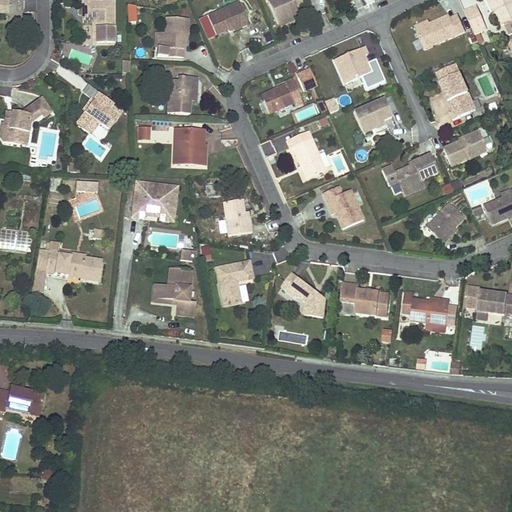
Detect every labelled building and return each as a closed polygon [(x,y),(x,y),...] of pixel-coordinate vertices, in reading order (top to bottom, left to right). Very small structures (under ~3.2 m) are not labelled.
[(0,0),(0,13),(8,14),(8,1),(0,0)] [(273,0),(268,3),(279,28),(300,19),(296,10),(295,11),(293,7),(309,0),(308,0),(273,0)] [(495,6),(492,0),(486,0),(492,12),(496,11),(496,10),(499,9),(498,5),(495,6)] [(511,0),(492,0),(495,6),(498,5),(499,9),(496,10),(496,11),(502,26),(511,21),(511,0)] [(114,46),(114,1),(82,1),(83,22),(96,22),(96,46),(114,46)] [(234,32),(249,25),(239,3),(207,17),(216,36),(232,29),(234,32)] [(136,15),(136,6),(127,5),(128,16),(136,15)] [(481,18),(478,9),(465,14),(469,23),(480,18),(481,18)] [(425,51),(465,33),(458,16),(451,20),(449,16),(429,25),(416,31),(425,51)] [(486,31),(480,18),(469,23),(475,35),(486,31)] [(184,58),(184,35),(187,35),(188,20),(166,19),(166,34),(163,34),(162,49),(157,49),(157,58),(184,58)] [(96,46),(96,22),(83,22),(83,25),(93,24),(93,46),(96,46)] [(416,31),(429,25),(427,22),(414,28),(416,31)] [(162,49),(163,34),(155,34),(155,49),(157,49),(162,49)] [(376,60),(367,64),(363,63),(360,58),(363,57),(367,55),(364,48),(334,61),(344,85),(363,77),(368,88),(385,81),(380,70),(376,60)] [(473,104),(456,65),(437,74),(441,83),(440,84),(452,112),(450,113),(453,121),(470,113),(468,106),(473,104)] [(306,69),(296,74),(304,93),(315,89),(306,69)] [(197,102),(197,92),(191,92),(192,79),(179,78),(179,82),(167,81),(166,95),(168,95),(167,114),(190,115),(190,106),(189,106),(189,102),(191,102),(197,102)] [(294,104),(291,98),(299,94),(293,80),(285,84),(286,85),(261,97),(269,115),(294,104)] [(118,119),(108,112),(113,105),(98,95),(94,101),(85,113),(87,115),(78,127),(91,136),(100,124),(106,128),(110,131),(118,119)] [(85,113),(94,101),(91,99),(83,111),(85,113)] [(379,124),(392,118),(384,99),(353,113),(361,131),(379,124)] [(43,119),(51,114),(41,100),(21,115),(13,113),(12,119),(9,120),(6,120),(5,125),(2,124),(0,137),(4,143),(20,146),(22,133),(28,134),(30,124),(41,116),(43,119)] [(321,116),(329,112),(326,108),(324,102),(317,105),(318,108),(321,115),(321,116)] [(497,110),(495,103),(488,106),(490,112),(497,110)] [(337,111),(334,104),(326,108),(329,112),(329,114),(337,111)] [(476,111),(473,104),(468,106),(470,113),(476,111)] [(78,127),(87,115),(85,113),(76,126),(78,127)] [(327,125),(325,118),(317,121),(320,128),(327,125)] [(363,135),(380,127),(379,124),(361,131),(363,135)] [(149,141),(150,129),(142,128),(141,141),(149,141)] [(203,155),(204,145),(204,131),(180,130),(179,150),(174,150),(173,166),(205,167),(206,155),(203,155)] [(325,171),(308,132),(286,142),(292,156),(295,155),(305,179),(325,171)] [(476,152),(485,148),(478,132),(462,139),(463,141),(460,143),(443,150),(451,168),(478,156),(476,152)] [(26,147),(28,134),(22,133),(20,146),(26,147)] [(272,146),(270,141),(260,146),(266,158),(276,153),(273,146),(272,146)] [(478,156),(487,152),(485,148),(476,152),(478,156)] [(421,182),(437,174),(429,156),(412,163),(413,165),(409,167),(394,174),(391,167),(381,171),(388,187),(398,183),(411,189),(422,184),(421,182)] [(461,189),(457,181),(451,184),(454,192),(461,189)] [(97,193),(98,184),(76,183),(76,191),(97,193)] [(142,197),(144,184),(136,183),(134,196),(142,197)] [(404,197),(424,189),(422,184),(411,189),(398,183),(404,197)] [(168,207),(170,188),(144,184),(142,197),(134,196),(131,218),(144,220),(144,217),(145,213),(156,214),(159,218),(158,219),(158,222),(173,224),(175,208),(168,207)] [(223,184),(206,186),(208,196),(225,193),(223,184)] [(453,193),(449,185),(443,188),(446,196),(453,193)] [(175,208),(178,189),(170,188),(168,207),(175,208)] [(364,221),(351,191),(342,195),(339,188),(324,194),(327,202),(330,201),(336,214),(343,230),(364,221)] [(511,216),(511,190),(509,192),(510,195),(502,199),(483,207),(491,226),(511,216)] [(251,234),(249,219),(245,219),(244,216),(242,201),(223,204),(228,238),(251,234)] [(336,214),(330,201),(327,202),(333,215),(336,214)] [(454,229),(464,220),(449,205),(426,228),(443,245),(449,239),(446,237),(454,229)] [(483,214),(481,208),(472,212),(474,218),(483,214)] [(225,220),(218,221),(219,235),(226,234),(225,220)] [(449,239),(456,232),(454,229),(446,237),(449,239)] [(105,241),(106,232),(94,230),(93,239),(105,241)] [(0,249),(30,253),(33,235),(1,231),(0,237),(0,249)] [(99,283),(102,262),(85,259),(86,257),(70,255),(70,257),(58,256),(59,253),(60,245),(47,243),(46,251),(39,250),(36,271),(45,272),(45,274),(68,278),(68,274),(82,276),(81,280),(99,283)] [(180,261),(195,262),(196,253),(181,252),(180,261)] [(210,262),(208,253),(201,255),(203,263),(210,262)] [(238,283),(254,280),(250,262),(216,269),(224,308),(242,304),(239,288),(237,288),(235,283),(238,283)] [(188,303),(192,272),(170,270),(168,287),(158,286),(157,300),(177,302),(177,306),(176,316),(194,318),(196,304),(188,303)] [(42,294),(45,274),(45,272),(36,271),(32,292),(42,294)] [(312,295),(314,292),(292,274),(282,288),(295,298),(297,295),(306,303),(305,316),(324,318),(326,300),(318,294),(315,297),(312,295)] [(387,318),(389,295),(373,293),(365,292),(358,291),(359,286),(343,284),(341,303),(356,305),(355,314),(387,318)] [(157,300),(158,286),(154,285),(152,303),(177,306),(177,302),(157,300)] [(511,317),(511,296),(491,293),(481,292),(481,290),(468,288),(466,308),(477,310),(477,312),(478,313),(488,314),(511,317)] [(451,312),(451,308),(449,308),(450,301),(441,300),(441,303),(430,302),(413,300),(414,294),(405,293),(403,305),(412,306),(410,322),(427,324),(431,325),(446,326),(447,325),(447,319),(448,312),(451,312)] [(355,314),(356,305),(341,303),(339,315),(355,317),(355,314)] [(487,322),(488,314),(478,313),(477,321),(487,322)] [(445,334),(446,326),(431,325),(427,324),(426,331),(445,334)] [(391,343),(392,336),(383,335),(382,342),(391,343)] [(424,370),(426,361),(419,360),(418,369),(424,370)] [(458,376),(460,364),(452,363),(450,375),(458,376)] [(29,393),(10,389),(9,393),(0,391),(0,411),(5,413),(6,409),(39,417),(44,396),(29,393)] [(55,489),(56,482),(47,481),(46,488),(55,489)]
